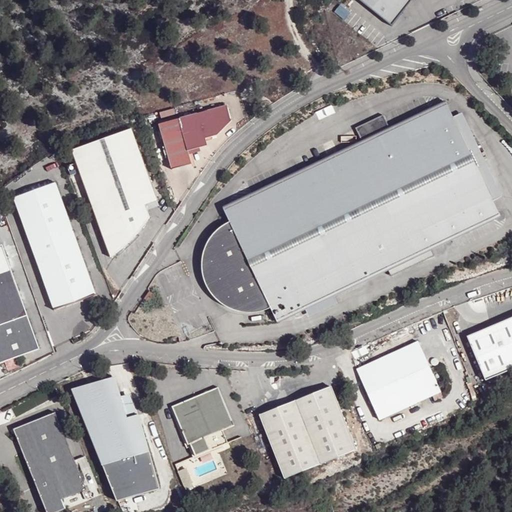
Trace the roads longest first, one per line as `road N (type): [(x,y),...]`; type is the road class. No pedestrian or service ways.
road 1 (residential): [(436,48),(322,85),(277,113),(222,168),(119,318),(113,340)]
road 2 (residential): [(113,340),(220,360),(279,359),(511,274)]
road 3 (unknown): [(334,345),(368,414),(392,431),(445,406),(457,391),(437,332)]
road 4 (residential): [(113,340),(0,392)]
